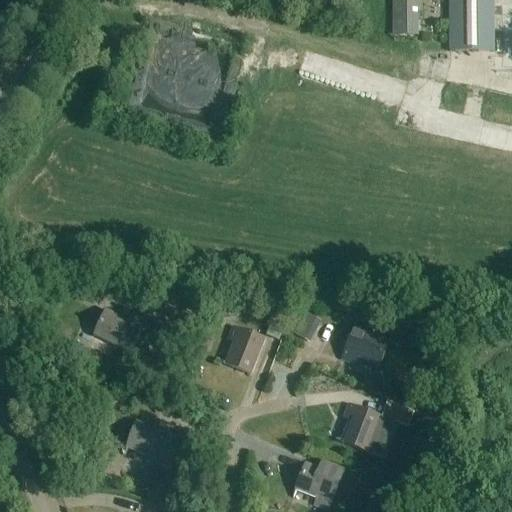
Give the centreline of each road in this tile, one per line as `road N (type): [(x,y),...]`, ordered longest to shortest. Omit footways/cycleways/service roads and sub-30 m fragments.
road 1 (track): [(448,476),(474,454),(484,427),(477,379),(487,360),(511,346)]
road 2 (residential): [(230,511),(227,426),(233,416),(295,403)]
road 3 (unclassified): [(0,115),(73,0)]
